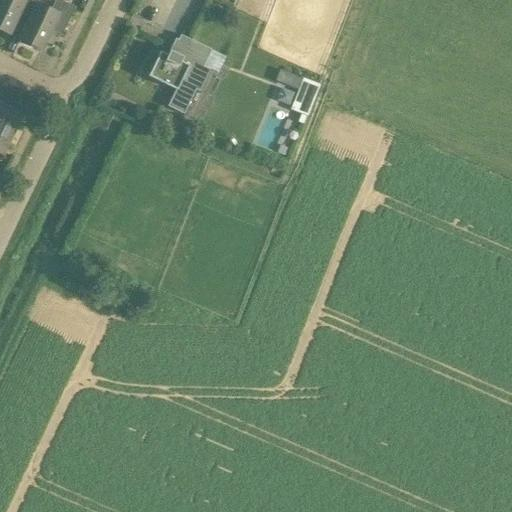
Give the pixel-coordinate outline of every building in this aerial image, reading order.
[(20,9),(30,14),(36,3),(36,4),(37,0),(0,0),(0,30),(7,34),(20,9)] [(74,8),(58,0),(37,0),(36,4),(36,3),(30,14),(18,39),(40,50),(52,25),(63,30),(74,8)] [(168,56),(160,52),(148,77),(172,89),(164,105),(183,115),(196,91),(199,93),(210,71),(203,68),(211,51),(181,36),(172,53),(170,52),(168,56)] [(320,85),(302,78),(289,110),(307,117),(320,85)] [(0,153),(2,154),(21,115),(0,105),(0,153)]
